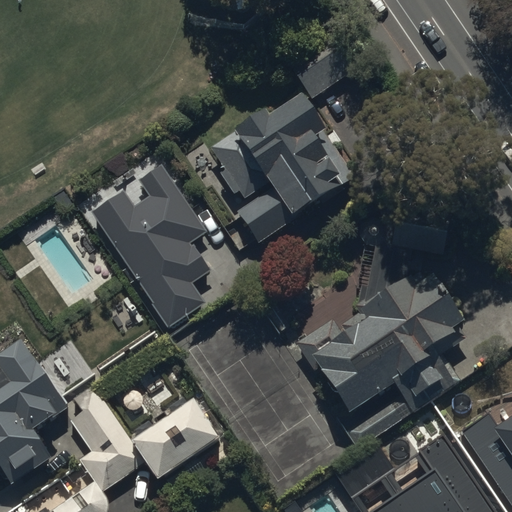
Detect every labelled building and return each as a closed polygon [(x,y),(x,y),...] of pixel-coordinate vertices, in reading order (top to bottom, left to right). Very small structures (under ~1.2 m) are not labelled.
[(291,76),(312,107),(356,76),(335,45),(291,76)] [(305,109),(296,115),(292,110),(277,120),(281,125),(274,130),(270,124),(244,141),(241,136),(211,156),(227,180),(223,182),(236,200),(241,197),(246,204),(269,189),(275,198),(241,221),(260,250),(293,228),(296,231),(343,199),(341,195),(356,185),(305,109)] [(203,231),(158,166),(135,182),(144,195),(130,205),(120,191),(89,213),(168,327),(202,303),(188,283),(212,266),(193,238),(203,231)] [(453,224),(384,214),(381,226),(373,225),(363,233),(362,249),(376,253),(367,308),(357,314),(360,318),(339,332),(335,326),(297,352),(348,427),(393,397),(398,403),(347,437),(359,456),(410,421),(459,388),(442,362),(458,351),(452,342),(464,333),(433,288),(427,292),(419,281),(408,288),(412,260),(446,265),(453,224)] [(0,469),(11,485),(51,458),(35,434),(58,419),(55,415),(65,409),(19,341),(0,354),(0,469)] [(223,449),(196,410),(135,453),(92,391),(73,404),(84,419),(73,427),(95,459),(81,469),(95,488),(60,511),(110,511),(110,510),(110,509),(110,508),(110,507),(109,506),(109,505),(108,504),(108,503),(107,502),(106,501),(105,500),(104,500),(104,499),(103,499),(145,470),(161,492),(223,449)] [(491,414),(462,433),(511,508),(511,430),(505,435),(491,414)] [(494,511),(444,436),(417,454),(432,476),(377,511),(494,511)] [(395,475),(379,451),(337,479),(354,503),(395,475)]
